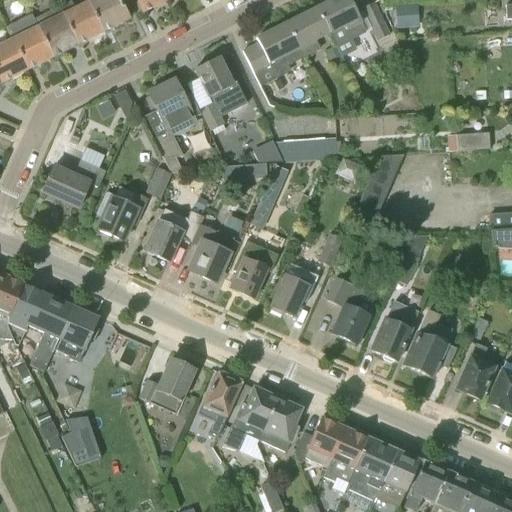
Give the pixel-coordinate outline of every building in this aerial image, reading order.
[(93,0),(88,3),(103,32),(128,20),(118,0),(93,0)] [(166,0),(136,0),(143,12),(166,0)] [(330,35),(337,49),(342,59),(359,51),(354,40),(367,34),(349,0),(341,0),(334,4),(333,1),(317,9),(330,35)] [(103,32),(88,3),(75,10),(71,2),(59,8),(77,45),(103,32)] [(378,40),(390,34),(375,3),(363,9),(378,40)] [(418,27),(418,6),(395,7),(396,28),(418,27)] [(77,45),(59,8),(34,20),(52,58),(77,45)] [(330,35),(317,9),(286,24),(304,59),(324,49),(319,40),(330,35)] [(52,58),(34,20),(31,15),(6,27),(13,40),(27,70),(52,58)] [(304,59),(286,24),(256,39),(260,47),(256,49),(255,46),(243,52),(260,88),(293,72),(290,66),(304,59)] [(0,83),(27,70),(13,40),(0,46),(0,83)] [(344,64),(342,59),(337,49),(328,53),(335,68),(344,64)] [(195,70),(212,105),(214,104),(219,115),(245,102),(236,84),(232,86),(218,58),(195,70)] [(170,137),(173,135),(176,136),(179,135),(182,135),(183,134),(186,133),(188,131),(190,130),(190,128),(192,126),(196,124),(193,119),(201,115),(190,94),(183,98),(174,81),(148,93),(151,98),(147,100),(152,111),(156,109),(158,112),(143,119),(164,161),(170,175),(182,174),(175,158),(180,157),(170,137)] [(124,91),(114,96),(121,110),(131,105),(124,91)] [(201,110),(212,132),(225,126),(219,115),(214,104),(212,105),(201,110)] [(489,150),(488,134),(446,137),(448,153),(489,150)] [(325,140),(327,161),(337,161),(336,139),(325,140)] [(315,141),(316,162),(327,161),(325,140),(315,141)] [(294,142),(295,164),(306,163),(304,141),(294,142)] [(304,141),(306,163),(316,162),(315,141),(304,141)] [(42,193),(78,210),(89,185),(98,189),(105,173),(80,162),(73,178),(64,174),(75,150),(56,142),(45,165),(53,169),(42,193)] [(295,164),(294,142),(276,143),(287,164),(295,164)] [(343,158),(336,175),(356,184),(363,168),(343,158)] [(251,173),(236,168),(233,175),(237,177),(235,180),(247,184),(251,173)] [(255,213),(267,219),(287,174),(275,168),(255,213)] [(158,170),(147,194),(159,200),(170,175),(158,170)] [(112,199),(113,197),(105,193),(96,214),(104,218),(98,231),(122,242),(129,224),(134,227),(146,200),(136,195),(131,207),(112,199)] [(198,198),(194,207),(203,211),(207,202),(198,198)] [(189,242),(197,225),(200,217),(190,213),(187,220),(165,210),(159,223),(158,222),(145,252),(169,263),(180,239),(189,242)] [(511,214),(490,216),(490,230),(511,228),(511,214)] [(197,225),(189,242),(201,248),(190,272),(215,283),(234,241),(197,225)] [(511,230),(490,232),(492,249),(511,250),(511,230)] [(331,237),(318,265),(329,270),(342,241),(331,237)] [(230,290),(253,300),(272,259),(248,249),(230,290)] [(405,258),(395,281),(407,286),(417,264),(405,258)] [(23,286),(0,276),(0,340),(14,341),(7,326),(23,286)] [(270,308),(294,319),(302,302),(305,303),(314,285),(299,278),(297,283),(284,277),(270,308)] [(332,335),(356,345),(373,306),(360,301),(364,291),(335,279),(325,301),(343,309),(332,335)] [(40,294),(23,286),(7,326),(14,341),(16,346),(17,347),(27,326),(40,294)] [(40,294),(27,326),(44,333),(29,366),(43,372),(53,350),(71,308),(40,294)] [(372,353),(396,364),(414,323),(401,317),(405,308),(394,304),(372,353)] [(71,308),(53,350),(68,357),(68,358),(79,363),(88,342),(92,344),(98,330),(94,329),(98,320),(71,308)] [(404,367),(428,378),(429,377),(432,378),(439,365),(448,369),(457,349),(446,344),(452,331),(437,325),(440,317),(428,311),(404,367)] [(498,359),(485,354),(487,350),(476,345),(456,390),(479,400),(498,359)] [(163,405),(177,411),(194,372),(171,361),(159,386),(148,381),(140,399),(161,409),(163,405)] [(511,366),(505,363),(486,404),(502,411),(504,408),(511,412),(511,411),(511,366)] [(24,364),(16,368),(22,380),(29,376),(24,364)] [(243,384),(218,373),(202,407),(215,412),(211,421),(214,423),(209,433),(219,437),(243,384)] [(259,442),(277,400),(254,389),(246,406),(243,404),(224,446),(238,452),(245,436),(259,442)] [(277,400),(259,442),(272,448),(273,447),(286,453),(298,428),(293,427),(301,410),(277,400)] [(87,418),(66,421),(72,433),(62,438),(76,468),(102,459),(87,418)] [(327,469),(345,430),(321,419),(311,441),(302,437),(294,453),(298,463),(301,464),(304,458),(327,469)] [(45,441),(46,441),(57,436),(58,435),(52,422),(39,428),(45,441)] [(345,430),(327,469),(323,477),(335,483),(336,479),(348,484),(355,470),(368,440),(345,430)] [(396,452),(368,440),(355,470),(348,484),(364,492),(361,497),(374,502),(375,499),(396,452)] [(396,452),(375,499),(399,509),(419,462),(396,452)] [(433,505),(447,475),(423,464),(403,508),(411,511),(415,511),(421,499),(433,505)] [(459,511),(472,486),(447,475),(433,505),(429,511),(459,511)] [(279,500),(271,481),(259,486),(268,505),(279,500)] [(488,511),(496,496),(472,486),(459,511),(488,511)] [(86,496),(79,499),(84,510),(92,507),(86,496)] [(488,511),(511,511),(511,503),(496,496),(488,511)] [(220,506),(222,511),(238,511),(243,510),(237,498),(220,506)] [(318,511),(313,501),(305,504),(308,511),(318,511)]
